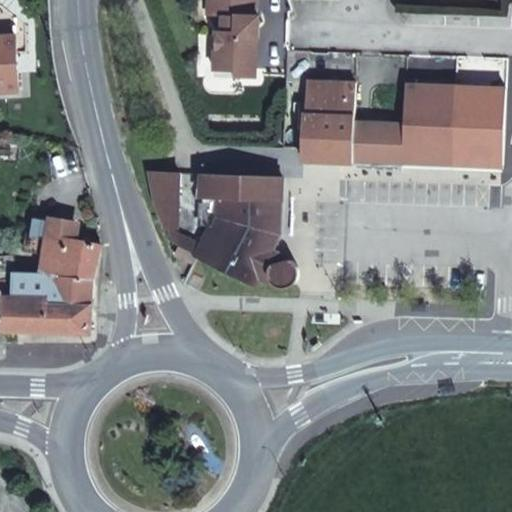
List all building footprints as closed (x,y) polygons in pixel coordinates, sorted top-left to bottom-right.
[(213,27),(212,67),(232,68),(232,75),(256,76),(257,34),(259,34),(260,24),(260,15),(255,15),(255,0),(205,0),(205,13),(220,13),(220,27),(213,27)] [(0,91),(20,91),(17,36),(0,36),(0,91)] [(305,136),(304,159),(354,161),(356,121),(358,81),(310,79),(309,112),(306,112),(305,136)] [(429,164),(454,164),(456,85),(407,83),(406,123),(405,163),(429,164)] [(505,86),(456,85),(454,164),(478,165),(502,166),(505,86)] [(406,123),(356,121),(354,161),(379,162),(405,163),(406,123)] [(181,224),(182,172),(150,170),(153,184),(157,198),(168,224),(173,224),(181,224)] [(219,196),(219,217),(207,242),(200,255),(236,275),(256,285),(259,275),(277,285),(281,286),(286,285),(290,284),(294,280),(297,277),(298,272),(299,268),(298,263),(295,259),(292,256),(274,247),(278,239),(282,231),(284,176),(203,173),(204,196),(219,196)] [(14,254),(0,254),(0,280),(1,285),(14,286),(14,296),(50,298),(50,303),(92,305),(93,276),(101,244),(82,241),(86,218),(54,213),(44,272),(17,275),(14,254)] [(177,241),(195,250),(194,252),(200,255),(207,242),(173,224),(177,241)] [(24,331),(90,333),(92,306),(92,305),(50,303),(50,298),(14,296),(14,286),(1,285),(3,293),(1,330),(24,331)]
